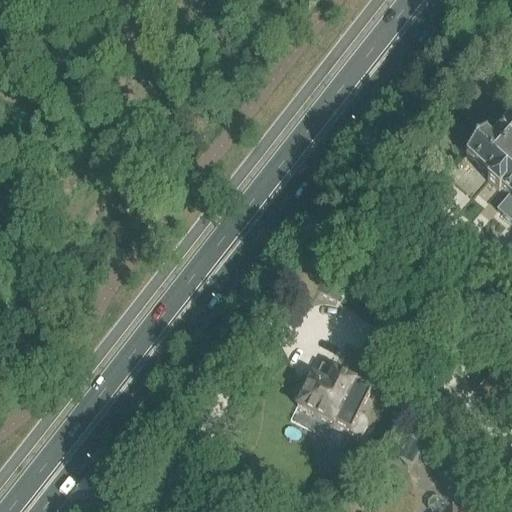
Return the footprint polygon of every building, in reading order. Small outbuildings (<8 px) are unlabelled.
[(511,124),(511,125),(508,123),(491,143),(485,137),(481,141),(477,138),(465,152),(469,155),(466,159),(490,180),(487,184),(498,193),(511,177),(511,124)] [(511,177),(498,193),(499,194),(500,192),(509,199),(497,213),(511,226),(511,177)] [(354,385),(355,384),(322,368),(316,380),(312,378),(306,390),(303,390),(300,391),(297,393),(296,395),(295,399),(296,402),(298,406),(296,410),(297,410),(293,420),(310,427),(313,420),(355,438),(359,438),(364,436),(367,429),(367,424),(364,420),(359,418),(372,393),(354,385)] [(511,380),(511,379),(499,390),(492,382),(478,394),(497,415),(511,401),(511,380)] [(511,498),(511,476),(499,464),(484,481),(508,503),(511,498)] [(453,511),(442,502),(441,501),(440,500),(438,499),(436,499),(435,499),(433,499),(432,500),(430,501),(428,503),(428,505),(427,506),(427,508),(427,510),(427,511),(453,511)]
